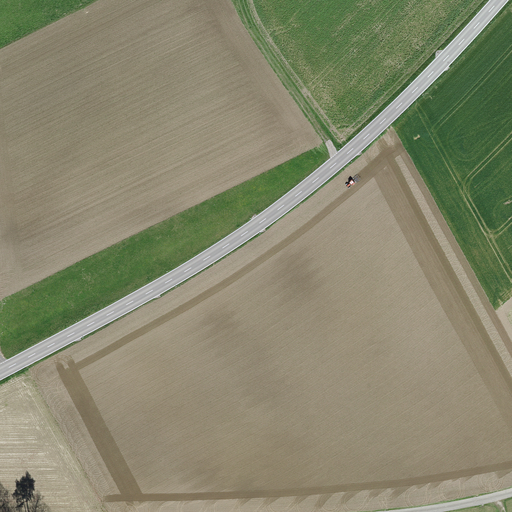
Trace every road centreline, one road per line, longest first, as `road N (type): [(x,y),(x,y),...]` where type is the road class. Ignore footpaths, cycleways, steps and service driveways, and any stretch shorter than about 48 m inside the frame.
road 1 (secondary): [(0,372),(193,266),(292,198),(500,0)]
road 2 (track): [(339,160),(241,0)]
